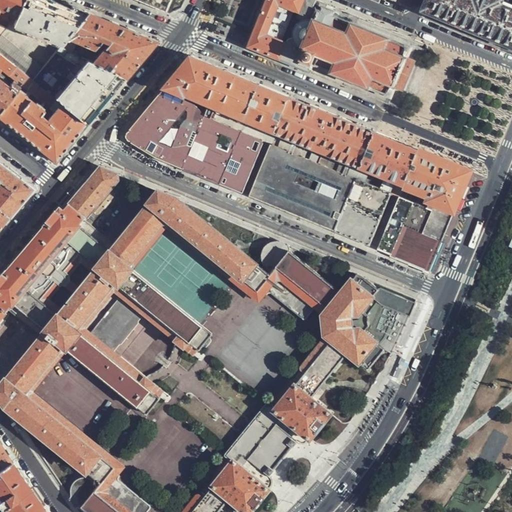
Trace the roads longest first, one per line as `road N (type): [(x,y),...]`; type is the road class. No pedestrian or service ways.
road 1 (residential): [(447,297),(219,203),(95,140)]
road 2 (residential): [(181,36),(501,165)]
road 3 (primary): [(447,297),(381,435),(322,511)]
road 4 (residential): [(511,65),(355,0)]
road 5 (primary): [(501,165),(447,297)]
road 6 (residential): [(95,140),(181,36)]
